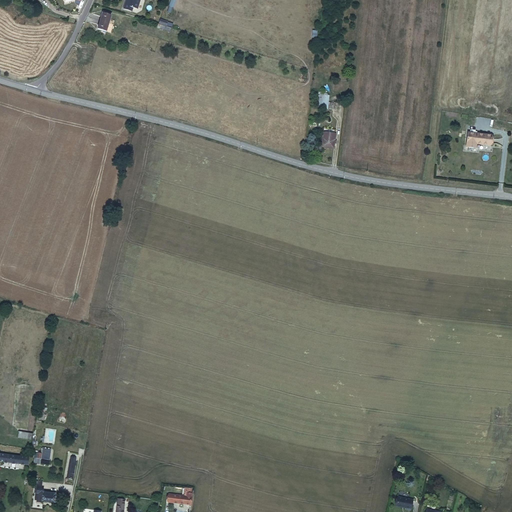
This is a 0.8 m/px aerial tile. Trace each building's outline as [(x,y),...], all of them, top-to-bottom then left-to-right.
[(126,0),(123,9),(132,12),(133,8),(137,10),(140,0),(138,0),(126,0)] [(102,12),(99,21),(107,23),(110,15),(102,12)] [(107,23),(99,21),(97,29),(105,31),(107,23)] [(320,94),(319,109),(328,109),(329,95),(320,94)] [(336,133),(323,132),(322,146),(334,148),(336,133)] [(468,139),(467,138),(465,154),(473,154),(473,150),(489,152),(490,141),(474,139),(474,136),(469,135),(468,139)] [(29,424),(8,421),(7,430),(27,434),(29,424)] [(29,456),(0,452),(0,459),(28,463),(29,456)] [(70,463),(67,480),(73,481),(77,464),(70,463)] [(43,486),(37,485),(36,490),(38,490),(38,493),(37,493),(36,500),(37,501),(38,501),(38,503),(43,503),(43,502),(55,504),(57,494),(44,493),(45,490),(43,490),(43,486)] [(188,493),(170,492),(169,500),(192,502),(193,490),(193,485),(186,485),(186,489),(188,490),(188,493)] [(414,501),(400,498),(398,507),(407,509),(407,510),(411,511),(414,501)]
